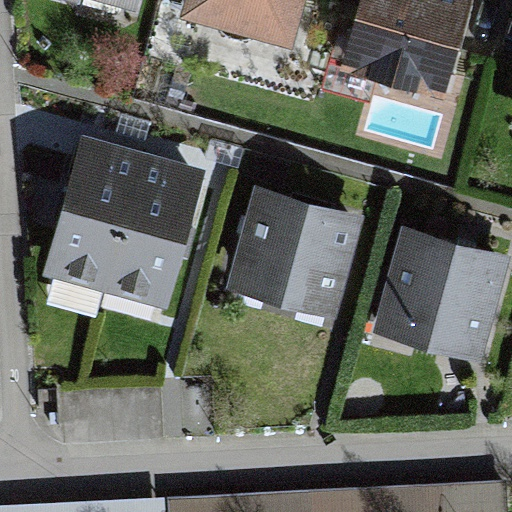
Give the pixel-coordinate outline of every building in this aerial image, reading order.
[(298,0),(193,0),(191,9),(289,36),(298,0)] [(463,0),(369,0),(351,68),(439,92),(463,0)] [(158,164),(138,159),(120,154),(79,143),(44,271),(167,305),(202,176),(158,164)] [(355,217),(262,192),(238,283),(331,307),(355,217)] [(501,258),(410,236),(388,323),(480,346),(501,258)] [(511,511),(511,474),(167,492),(168,511),(511,511)]
